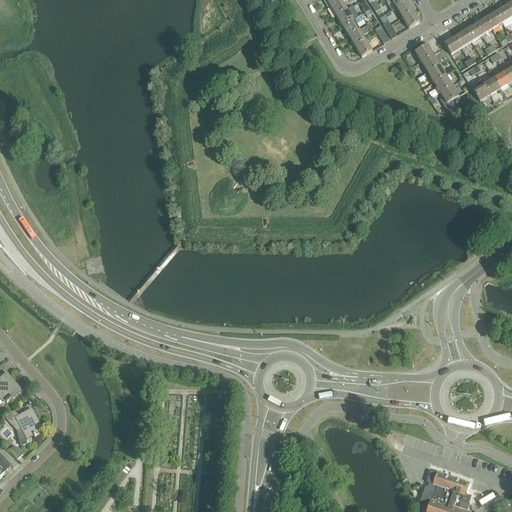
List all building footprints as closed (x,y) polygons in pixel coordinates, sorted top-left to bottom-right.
[(324,0),(330,8),(340,2),(339,0),(324,0)] [(403,0),(389,0),(385,3),(388,6),(392,4),(396,10),(406,4),(403,0)] [(330,8),(336,18),(352,9),(352,8),(346,12),(340,2),(330,8)] [(396,10),(402,21),(413,14),(406,4),(396,10)] [(496,14),(502,25),(511,18),(506,8),(496,14)] [(352,9),(336,18),(342,29),(361,18),(360,16),(358,18),(352,9)] [(402,21),(408,31),(419,24),(413,14),(402,21)] [(485,20),(492,31),(502,25),(496,14),(485,20)] [(361,18),(342,29),(349,39),(366,29),(366,28),(359,32),(355,26),(363,21),(361,18)] [(475,27),(482,37),(492,31),(485,20),(475,27)] [(465,33),(471,43),(482,37),(475,27),(465,33)] [(385,31),(391,41),(397,38),(391,28),(385,31)] [(366,29),(349,39),(355,49),(366,43),(362,38),(369,34),(366,29)] [(377,36),(384,46),(389,43),(382,33),(377,36)] [(455,39),(461,50),(471,43),(465,33),(455,39)] [(444,45),(451,56),(461,50),(455,39),(444,45)] [(355,49),(361,60),(372,53),(366,43),(355,49)] [(427,47),(415,55),(421,65),(433,58),(427,47)] [(433,58),(421,65),(427,75),(440,68),(433,58)] [(440,68),(427,75),(434,85),(446,78),(440,68)] [(494,80),(500,91),(510,85),(504,74),(494,80)] [(446,78),(434,85),(440,96),(452,88),(446,78)] [(483,87),(490,98),(500,91),(494,80),(483,87)] [(473,93),(480,104),(490,98),(483,87),(480,82),(476,84),(479,89),(473,93)] [(452,88),(440,96),(446,106),(450,104),(457,99),(458,99),(452,88)] [(457,99),(450,104),(455,111),(462,107),(457,99)] [(236,193),(232,190),(222,201),(230,209),(240,197),(236,193)] [(0,401),(3,405),(9,400),(11,401),(22,392),(7,374),(0,379),(0,401)] [(32,445),(31,439),(33,437),(35,439),(37,438),(35,436),(42,433),(35,419),(36,419),(31,411),(19,418),(14,413),(6,420),(16,432),(21,448),(32,445)] [(14,447),(9,452),(17,461),(22,456),(14,447)] [(0,461),(0,464),(6,471),(11,467),(3,459),(0,461)] [(424,493),(420,504),(429,507),(428,510),(427,511),(465,511),(467,508),(469,506),(467,505),(469,499),(465,497),(469,485),(437,474),(436,475),(431,473),(427,483),(429,484),(426,493),(424,493)]
